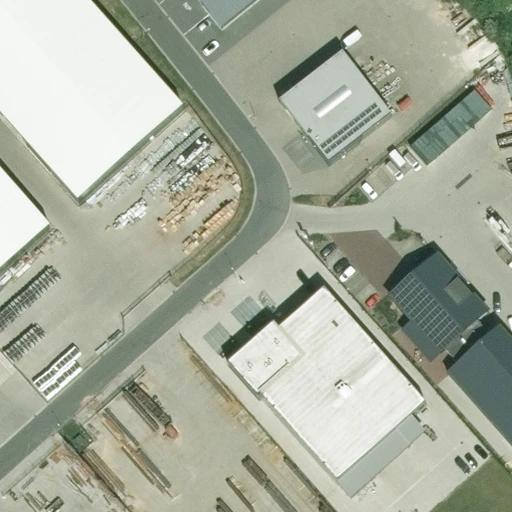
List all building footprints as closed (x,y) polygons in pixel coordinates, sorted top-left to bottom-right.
[(84,0),(0,0),(0,116),(79,205),(184,111),(84,0)] [(196,0),(222,31),(259,0),(196,0)] [(392,119),(343,56),(280,105),(312,146),(329,167),(359,144),(360,144),(392,119)] [(0,275),(51,230),(0,173),(0,275)] [(445,267),(399,308),(413,324),(441,355),(445,352),(458,367),(481,347),(491,338),(477,323),(487,315),(445,267)] [(274,326),(228,367),(259,402),(261,400),(338,486),(427,407),(325,292),(280,332),(274,326)] [(454,371),(448,376),(511,448),(511,343),(500,330),(481,347),(454,371)]
